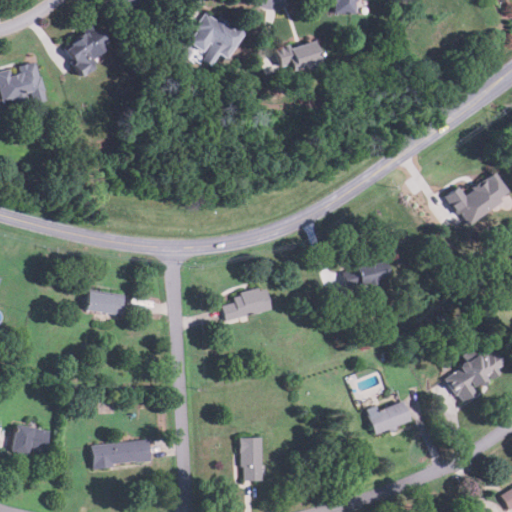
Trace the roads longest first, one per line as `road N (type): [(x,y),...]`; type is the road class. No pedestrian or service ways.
road 1 (secondary): [(0,210),(138,244),(247,238),(332,201),(511,71)]
road 2 (residential): [(186,511),(170,246)]
road 3 (residential): [(511,421),(442,465),(319,511)]
